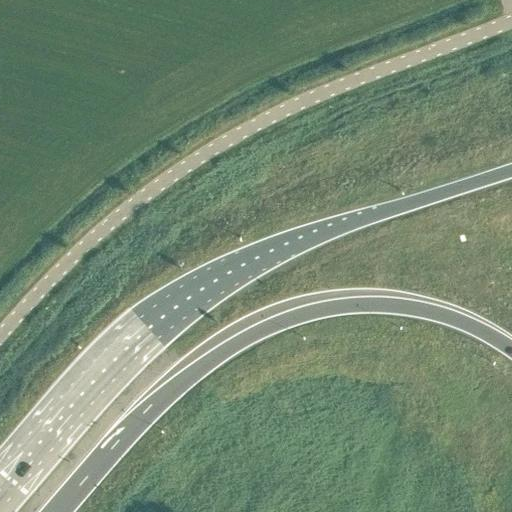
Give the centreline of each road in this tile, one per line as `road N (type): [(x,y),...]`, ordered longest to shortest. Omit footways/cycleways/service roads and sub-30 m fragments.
road 1 (motorway): [(511,172),(334,232),(200,290),(124,350),(0,490)]
road 2 (unclassified): [(511,19),(331,87),(201,152),(124,207),(0,335)]
road 3 (motorway): [(55,511),(187,367),(272,318),(384,303),(443,316),(511,350)]
